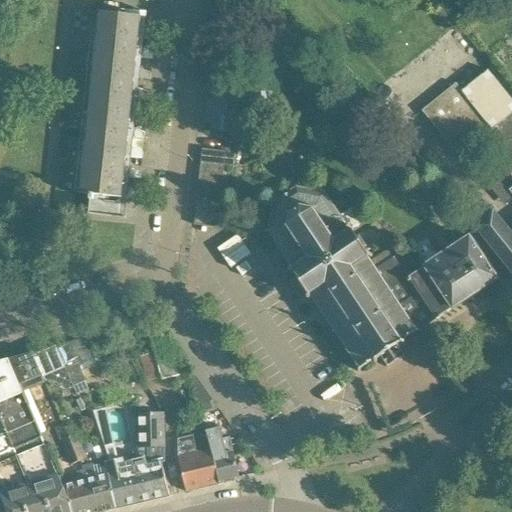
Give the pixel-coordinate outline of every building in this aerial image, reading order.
[(94,12),(75,193),(90,195),(88,214),(125,218),(125,217),(127,198),(138,199),(139,193),(128,188),(129,178),(140,179),(141,173),(130,168),(131,158),(142,159),(143,153),(132,148),(133,138),(144,139),(145,133),(134,128),(135,119),(147,119),(147,113),(136,108),(137,98),(149,99),(149,93),(138,88),(139,79),(151,80),(151,73),(140,68),(141,59),(153,60),(153,53),(143,48),(146,12),(141,12),(140,17),(94,12)] [(213,101),(207,100),(206,114),(208,117),(205,120),(215,132),(218,129),(221,133),(240,135),(243,113),(252,114),(251,118),(275,121),(278,94),(282,94),(284,79),(274,67),(258,65),(256,89),(239,87),(240,83),(220,81),(214,86),(213,101)] [(456,84),(422,111),(461,160),(484,142),(511,177),(511,187),(509,191),(511,194),(511,224),(507,229),(493,211),(482,220),(474,226),(511,273),(511,100),(488,70),(462,91),(456,84)] [(202,149),(201,161),(237,165),(238,150),(225,149),(225,151),(202,149)] [(201,161),(200,174),(223,176),(224,167),(236,168),(237,165),(201,161)] [(200,174),(198,187),(222,189),(224,177),(223,176),(200,174)] [(275,202),(272,201),(271,203),(273,205),(268,230),(266,230),(266,233),(269,232),(277,246),(291,268),(288,267),(287,271),(292,272),(296,278),(289,282),(299,297),(306,292),(308,295),(307,300),(310,300),(311,297),(358,368),(356,369),(357,371),(358,370),(358,372),(361,373),(361,369),(374,360),(374,363),(377,364),(378,359),(380,358),(386,368),(387,367),(387,368),(405,356),(405,355),(400,348),(401,344),(405,345),(406,341),(403,341),(416,332),(420,333),(420,330),(452,309),(453,309),(498,279),(469,237),(410,277),(394,254),(375,267),(369,259),(373,259),(373,254),(369,254),(365,249),(368,247),(359,235),(357,236),(353,231),(367,221),(356,206),(341,216),(325,194),(327,192),(324,190),(323,192),(298,188),(299,185),(296,184),(295,187),(275,202)] [(500,184),(493,190),(499,197),(506,191),(500,184)] [(198,187),(197,199),(221,202),(222,189),(198,187)] [(197,199),(196,212),(220,214),(221,202),(197,199)] [(194,225),(208,226),(218,228),(220,214),(196,212),(194,225)] [(121,344),(117,330),(96,335),(91,336),(69,342),(78,373),(102,364),(96,351),(121,344)] [(151,341),(155,354),(161,377),(162,380),(182,374),(177,356),(176,352),(175,353),(172,344),(169,345),(166,337),(151,341)] [(67,371),(56,347),(37,355),(34,354),(34,353),(33,353),(41,372),(44,381),(67,371)] [(45,383),(44,381),(41,372),(33,353),(8,360),(22,393),(45,383)] [(161,377),(155,354),(143,357),(149,380),(161,377)] [(8,360),(0,362),(0,416),(14,449),(41,436),(22,393),(8,360)] [(193,374),(187,376),(199,406),(212,401),(193,374)] [(105,458),(124,453),(110,406),(91,412),(105,458)] [(125,458),(105,463),(108,475),(116,509),(170,496),(162,463),(165,462),(164,413),(138,414),(139,446),(146,446),(146,456),(125,462),(125,458)] [(0,416),(0,454),(14,449),(0,416)] [(206,431),(211,449),(219,484),(240,479),(230,437),(223,439),(220,428),(206,431)] [(61,441),(66,453),(82,447),(77,435),(61,441)] [(41,436),(14,449),(28,482),(37,511),(72,511),(71,508),(62,487),(41,436)] [(178,458),(186,492),(219,484),(211,449),(197,452),(193,436),(178,439),(178,458)] [(87,460),(82,447),(66,453),(71,466),(87,460)] [(103,511),(116,509),(108,475),(104,476),(94,479),(92,469),(85,471),(94,511),(103,511)] [(66,487),(62,487),(71,508),(72,511),(94,511),(85,471),(76,473),(79,483),(66,487)] [(37,511),(28,482),(0,490),(0,493),(5,505),(6,511),(37,511)]
